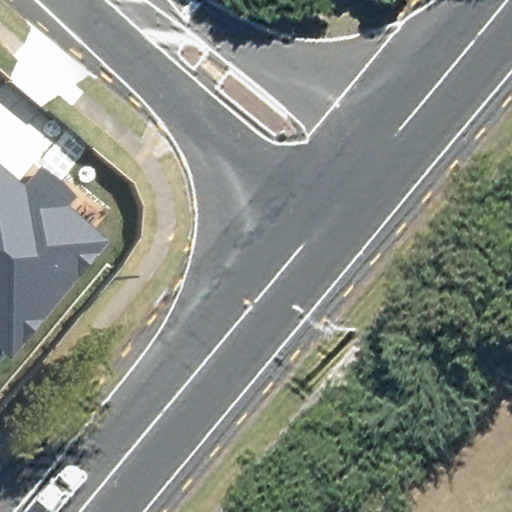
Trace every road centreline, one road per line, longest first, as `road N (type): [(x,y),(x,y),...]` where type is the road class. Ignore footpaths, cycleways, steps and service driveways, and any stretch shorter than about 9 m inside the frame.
road 1 (secondary): [(76,511),(323,216)]
road 2 (secondary): [(323,216),(75,0)]
road 3 (secondary): [(197,0),(384,143)]
road 4 (secondary): [(384,143),(504,0)]
